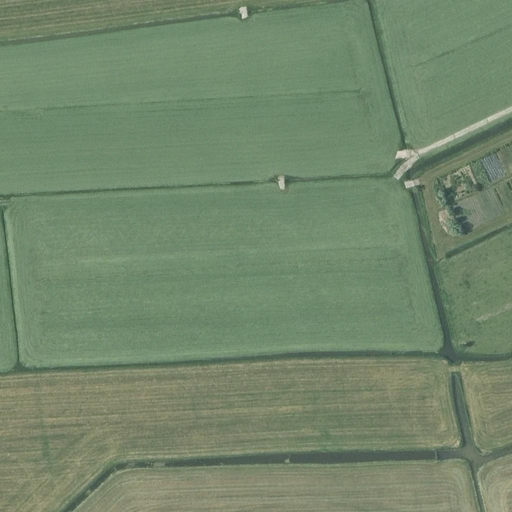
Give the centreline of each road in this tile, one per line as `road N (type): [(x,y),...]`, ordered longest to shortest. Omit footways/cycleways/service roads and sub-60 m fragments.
road 1 (track): [(0,475),(446,370),(511,372)]
road 2 (track): [(511,110),(415,155),(387,152)]
